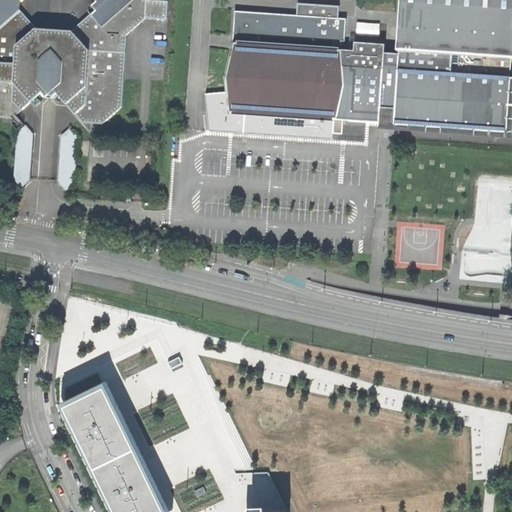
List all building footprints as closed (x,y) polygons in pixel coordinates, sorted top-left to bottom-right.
[(0,0),(0,117),(13,118),(41,93),(46,97),(50,98),(54,98),(58,94),(84,122),(103,124),(122,107),(126,35),(145,18),(167,20),(168,1),(155,0),(95,0),(97,1),(92,6),(97,11),(92,15),(91,15),(72,31),(37,28),(20,10),(20,0),(0,0)] [(395,127),(511,134),(511,102),(511,75),(510,76),(511,47),(511,0),(402,0),(398,53),(385,53),(386,45),(355,43),(354,51),(340,50),(341,41),(345,41),(347,19),(235,11),(233,42),(232,42),(231,43),(232,44),(225,76),(224,76),(223,78),(225,78),(227,93),(207,95),(211,131),(281,135),(281,132),(298,133),(297,137),(333,139),(333,133),(343,133),(344,119),(380,122),(381,107),(397,108),(395,127)] [(23,185),(32,178),(36,132),(27,123),(20,129),(16,177),(23,185)] [(68,189),(77,181),(80,135),(72,126),(64,134),(61,180),(68,189)] [(464,281),(511,279),(510,255),(463,257),(464,281)] [(180,357),(168,363),(172,369),(183,364),(180,357)] [(107,382),(61,405),(113,511),(170,511),(156,481),(127,423),(107,382)] [(204,487),(195,491),(198,497),(207,492),(204,487)]
